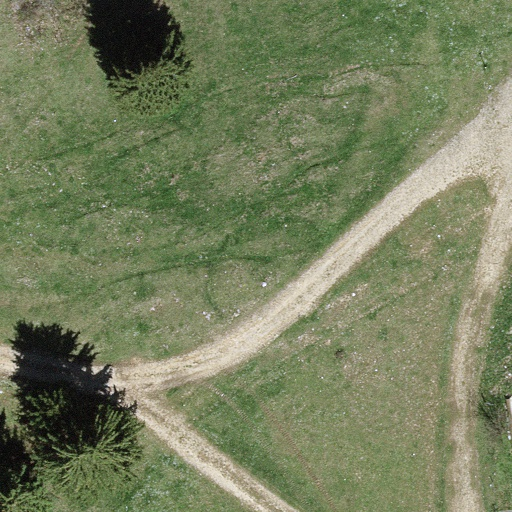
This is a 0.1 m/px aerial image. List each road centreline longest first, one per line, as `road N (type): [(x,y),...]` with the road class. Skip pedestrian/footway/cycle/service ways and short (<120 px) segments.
road 1 (track): [(511,120),(256,336),(183,370),(105,376)]
road 2 (track): [(463,511),(462,375),(511,148)]
road 3 (track): [(287,511),(105,376)]
road 4 (track): [(105,376),(52,511)]
